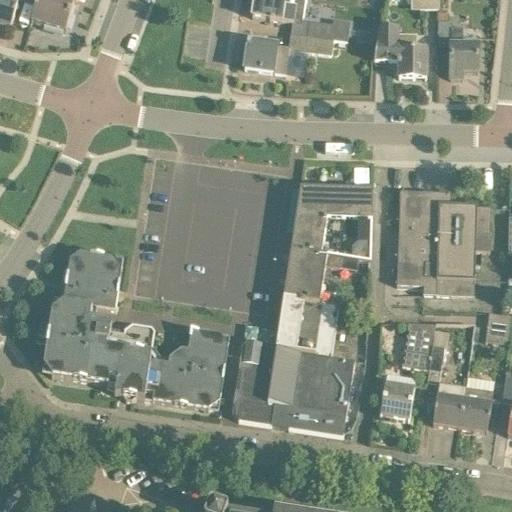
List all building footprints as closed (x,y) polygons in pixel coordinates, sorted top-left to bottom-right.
[(0,0),(0,29),(11,32),(20,0),(0,0)] [(65,36),(74,5),(58,0),(38,0),(31,26),(65,36)] [(301,29),(302,26),(303,14),(305,1),(299,0),(296,0),(255,0),(252,22),(269,25),(293,28),(301,29)] [(411,0),(411,15),(439,15),(439,0),(411,0)] [(310,27),(308,41),(333,44),(345,46),(348,27),(333,25),(332,30),(310,27)] [(450,51),(450,84),(463,84),(463,77),(478,77),(478,50),(462,50),(462,34),(452,33),(452,26),(439,26),(439,50),(450,51)] [(426,84),(426,64),(426,51),(425,51),(425,49),(416,49),(416,40),(398,39),(398,33),(379,33),(378,41),(374,65),(399,66),(399,83),(426,84)] [(333,44),(308,41),(291,39),(290,52),(253,47),(253,46),(247,46),(247,52),(248,52),(244,74),(285,80),(288,60),(294,61),(295,56),(331,60),(333,44)] [(321,259),(326,224),(371,226),(372,195),(300,194),(291,254),(321,259)] [(451,198),(400,196),(396,291),(423,292),(423,300),(452,301),(452,285),(475,286),(476,265),(475,265),(476,256),(490,256),(491,212),(477,212),(477,211),(450,210),(451,198)] [(284,302),(319,307),(326,260),(291,255),(284,302)] [(52,382),(80,386),(116,392),(114,400),(123,401),(126,406),(132,407),(136,403),(209,414),(219,406),(228,351),(220,340),(191,335),(188,355),(181,354),(169,363),(168,369),(150,367),(154,337),(151,332),(132,329),(124,335),(124,339),(110,337),(111,330),(108,326),(90,323),(91,312),(89,311),(90,306),(97,307),(96,314),(115,316),(121,273),(113,262),(80,257),(69,265),(63,307),(52,315),(44,371),(52,382)] [(339,311),(319,307),(284,302),(281,318),(336,327),(339,311)] [(331,362),(336,327),(281,318),(276,354),(331,362)] [(511,321),(508,321),(489,318),(485,347),(508,350),(511,321)] [(428,375),(432,351),(435,330),(408,329),(402,371),(428,375)] [(354,366),(331,362),(276,354),(242,349),(232,417),(239,426),(343,442),(354,366)] [(442,353),(432,351),(428,375),(438,376),(442,353)] [(414,393),(385,388),(380,422),(409,427),(414,393)] [(465,393),(451,391),(439,389),(437,402),(436,402),(434,417),(435,417),(433,430),(460,434),(465,393)] [(492,397),(465,393),(460,434),(486,438),(488,425),(489,425),(491,410),(492,397)]
